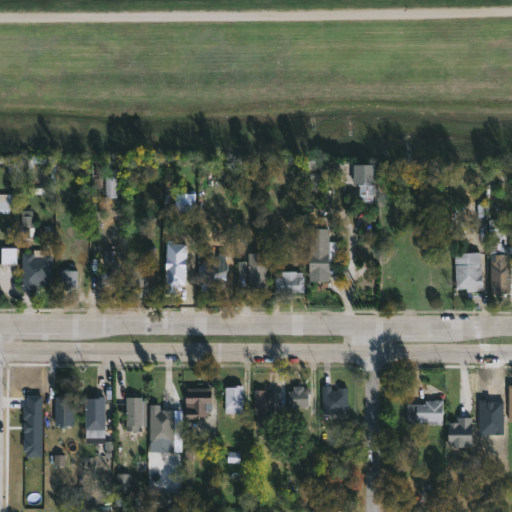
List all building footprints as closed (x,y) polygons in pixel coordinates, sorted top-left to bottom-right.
[(57,156),(56,193),(51,193),(50,163),(34,164),(34,177),(28,177),(28,163),(20,163),(20,173),(8,172),(8,161),(21,161),(21,156),(57,156)] [(378,166),(374,204),(356,200),(350,197),(351,192),(349,192),(351,182),(352,182),(354,164),(378,166)] [(107,199),(117,199),(117,175),(107,175),(107,199)] [(175,194),(196,194),(196,213),(175,212),(175,194)] [(34,209),(36,237),(22,237),(22,209),(34,209)] [(320,225),(320,233),(327,233),(327,281),(307,280),(308,233),(312,233),(312,224),(320,225)] [(504,244),(504,253),(508,253),(508,291),(503,291),(503,295),(496,295),(496,291),(489,291),(489,228),(505,228),(505,244),(504,244)] [(166,243),(188,243),(187,299),(166,298),(166,243)] [(475,287),(475,291),(465,291),(465,287),(454,288),(452,252),(479,251),(480,287),(475,287)] [(35,252),(35,256),(44,256),(47,253),(51,253),(53,256),(53,286),(36,286),(36,291),(22,291),(23,252),(35,252)] [(266,253),(266,288),(247,288),(247,275),(238,275),(238,261),(248,261),(248,252),(266,253)] [(233,276),(233,291),(223,291),(223,289),(198,289),(199,261),(224,261),(223,276),(233,276)] [(149,266),(148,293),(143,293),(143,297),(135,296),(136,293),(130,292),(132,265),(149,266)] [(79,266),(63,266),(63,290),(79,290),(79,266)] [(298,271),(298,277),(304,277),(304,292),(295,292),(295,295),(288,295),(288,293),(275,293),(275,277),(282,277),(282,271),(298,271)] [(100,273),(100,291),(117,291),(117,273),(100,273)] [(245,384),(245,413),(226,413),(226,386),(237,386),(237,384),(245,384)] [(302,384),(302,389),(306,389),(306,405),(286,405),(286,390),(291,390),(291,384),(302,384)] [(329,385),(329,390),(336,389),(336,387),(345,387),(345,413),(320,413),(320,385),(329,385)] [(210,388),(210,392),(213,392),(213,401),(208,401),(209,415),(195,416),(195,418),(185,418),(185,409),(186,409),(185,391),(187,391),(187,387),(210,387),(210,388)] [(263,389),(263,395),(271,394),(272,417),(263,417),(263,428),(255,428),(255,413),(253,413),(252,389),(263,389)] [(57,425),(56,425),(56,395),(75,395),(75,425),(57,425)] [(42,396),(41,458),(20,458),(21,396),(42,396)] [(105,443),(86,442),(86,397),(99,397),(99,396),(106,396),(105,443)] [(143,429),(127,429),(127,396),(144,396),(143,429)] [(502,435),(475,435),(475,398),(490,398),(490,401),(498,401),(498,405),(502,405),(502,435)] [(443,424),(407,423),(407,402),(425,403),(425,400),(443,399),(443,424)] [(172,409),(172,442),(148,443),(148,409),(158,409),(158,411),(159,411),(159,409),(172,409)] [(463,443),(463,445),(453,445),(453,443),(448,443),(448,424),(451,424),(450,421),(458,421),(458,415),(472,415),(472,443),(463,443)] [(215,447),(215,498),(208,498),(208,490),(209,490),(209,459),(204,459),(204,451),(211,451),(211,447),(215,447)] [(118,493),(131,493),(131,476),(118,476),(118,493)] [(437,482),(437,487),(442,487),(443,504),(426,504),(426,487),(430,487),(430,482),(437,482)]
